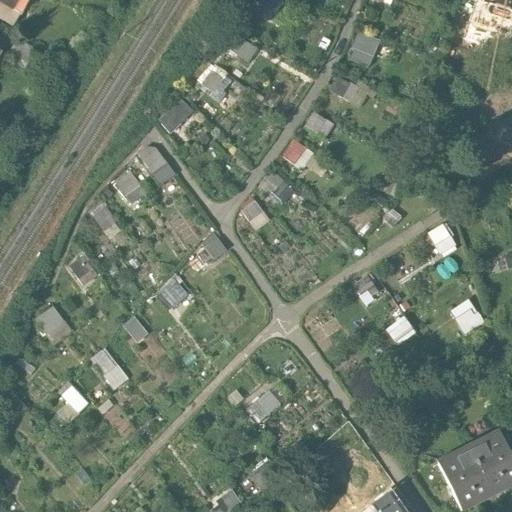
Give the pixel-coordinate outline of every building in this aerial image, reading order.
[(0,0),(0,4),(20,16),(29,0),(0,0)] [(511,0),(481,0),(481,3),(478,2),(468,29),(480,33),(481,29),(511,39),(511,10),(508,9),(511,0)] [(20,16),(0,4),(0,20),(13,28),(20,16)] [(348,61),(369,67),(377,38),(356,32),(348,61)] [(17,41),(5,60),(24,71),(35,52),(17,41)] [(209,93),(219,75),(204,66),(194,85),(209,93)] [(345,79),(342,86),(344,87),(340,98),(361,106),(368,89),(345,79)] [(151,121),(164,135),(188,113),(175,99),(151,121)] [(324,137),(331,121),(311,112),(303,127),(324,137)] [(280,158),(300,172),(313,154),(293,139),(280,158)] [(133,156),(155,186),(172,174),(150,144),(133,156)] [(127,172),(111,182),(126,205),(142,195),(127,172)] [(236,208),(255,230),(267,219),(248,198),(236,208)] [(444,223),(427,231),(438,256),(455,249),(444,223)] [(211,260),(224,248),(212,234),(198,245),(211,260)] [(365,303),(380,295),(369,274),(353,282),(365,303)] [(158,290),(168,307),(186,297),(177,280),(158,290)] [(137,343),(149,332),(134,315),(121,326),(137,343)] [(88,359),(112,390),(127,378),(102,347),(88,359)] [(258,423),(288,395),(271,377),(241,405),(258,423)] [(67,403),(55,413),(65,424),(89,405),(72,384),(59,394),(67,403)] [(0,409),(10,420),(26,405),(12,390),(0,400),(0,409)] [(511,463),(497,435),(467,450),(491,498),(511,487),(511,463)] [(460,511),(462,511),(491,498),(467,450),(437,465),(460,511)]
